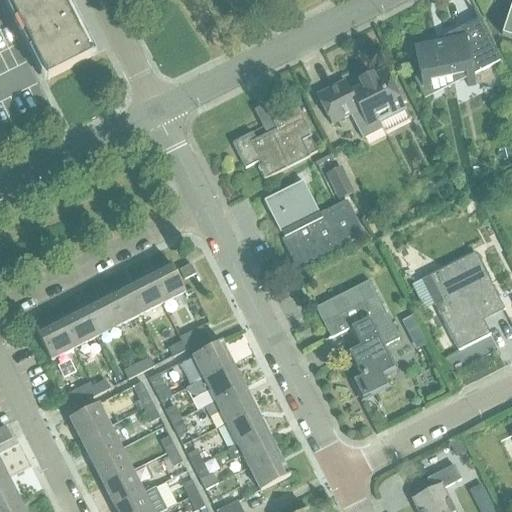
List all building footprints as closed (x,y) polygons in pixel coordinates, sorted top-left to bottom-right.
[(5,0),(46,81),(90,59),(60,0),(5,0)] [(511,0),(501,37),(511,40),(511,0)] [(414,50),(421,84),(470,73),(471,77),(500,62),(479,20),(424,47),(425,48),(414,50)] [(316,97),(331,126),(358,112),(368,131),(380,124),(379,121),(403,109),(407,116),(385,71),(373,77),(371,74),(358,81),(361,87),(350,93),(345,83),(316,97)] [(309,157),(317,152),(312,141),(310,142),(308,139),(312,137),(298,110),(272,124),(275,131),(256,141),(252,134),(232,144),(245,170),(258,164),(260,167),(257,168),(264,181),(310,159),(309,157)] [(325,176),(341,206),(356,199),(341,168),(325,176)] [(302,182),(264,202),(280,235),(281,234),(284,240),(281,241),(283,245),(287,246),(286,250),(290,252),(289,256),(293,257),(291,262),(293,265),(300,262),(303,267),(349,243),(364,236),(347,203),(341,206),(320,217),(319,215),(302,182)] [(421,281),(458,352),(490,336),(483,322),(504,311),(475,254),(421,281)] [(169,266),(147,276),(162,305),(185,294),(170,264),(168,265),(169,266)] [(179,271),(184,281),(195,275),(190,266),(179,271)] [(147,276),(125,288),(140,317),(162,305),(147,276)] [(400,340),(378,297),(370,282),(317,310),(332,340),(353,329),(362,347),(349,354),(362,379),(354,383),(363,401),(388,388),(383,377),(395,371),(384,349),(400,340)] [(125,288),(103,299),(118,328),(140,317),(125,288)] [(103,299),(81,310),(96,339),(118,328),(103,299)] [(81,310),(59,321),(74,350),(96,339),(81,310)] [(412,315),(401,320),(408,335),(419,330),(412,315)] [(74,350),(59,321),(37,332),(37,331),(35,332),(51,362),(74,350)] [(208,341),(201,328),(179,339),(181,343),(186,352),(208,341)] [(173,359),(186,352),(181,343),(168,350),(173,359)] [(192,358),(203,381),(232,367),(222,345),(222,343),(192,358)] [(150,359),(137,365),(141,374),(154,368),(150,359)] [(141,374),(137,365),(124,372),(128,381),(141,374)] [(209,392),(215,403),(244,389),(232,367),(203,381),(186,390),(189,395),(196,396),(200,396),(209,392)] [(149,380),(155,394),(164,389),(158,376),(149,380)] [(105,381),(93,388),(97,397),(110,391),(105,381)] [(97,397),(93,388),(92,388),(90,384),(68,395),(74,408),(97,397)] [(132,388),(144,411),(153,406),(141,384),(132,388)] [(220,413),(226,425),(255,411),(244,389),(215,403),(205,408),(210,418),(220,413)] [(69,420),(81,443),(110,428),(98,405),(69,420)] [(153,406),(144,411),(150,424),(160,419),(153,406)] [(165,412),(171,425),(180,420),(174,407),(165,412)] [(226,425),(237,447),(266,433),(255,411),(226,425)] [(180,420),(171,425),(178,438),(187,433),(180,420)] [(81,443),(92,465),(121,450),(110,428),(81,443)] [(242,458),(248,470),(277,455),(266,433),(237,447),(228,452),(233,463),(242,458)] [(160,442),(166,455),(175,451),(169,438),(160,442)] [(92,465),(103,487),(132,473),(121,450),(92,465)] [(175,451),(166,455),(173,468),(182,464),(175,451)] [(187,456),(194,469),(203,465),(196,451),(187,456)] [(277,455),(248,470),(260,493),(290,478),(289,476),(288,476),(277,455)] [(0,484),(8,480),(0,463),(0,484)] [(213,476),(209,478),(203,465),(194,469),(205,492),(218,485),(213,476)] [(453,511),(442,490),(461,481),(454,467),(426,480),(433,495),(412,505),(415,511),(453,511)] [(103,487),(115,509),(144,495),(132,473),(103,487)] [(0,484),(0,511),(19,502),(8,480),(0,484)] [(182,486),(189,500),(198,495),(191,482),(182,486)] [(144,495),(115,509),(115,511),(163,511),(167,511),(155,489),(144,495)] [(499,511),(492,494),(482,498),(487,511),(499,511)] [(198,495),(189,500),(194,511),(196,511),(204,508),(198,495)] [(0,511),(24,511),(19,502),(0,511)] [(217,511),(242,511),(237,502),(217,511)]
